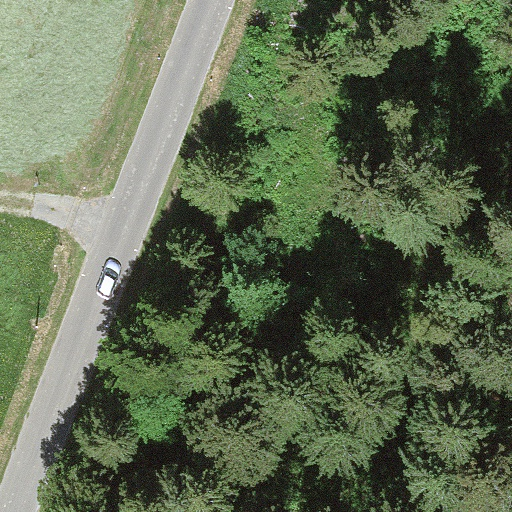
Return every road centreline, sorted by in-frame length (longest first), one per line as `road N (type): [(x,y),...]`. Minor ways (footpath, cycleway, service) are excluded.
road 1 (tertiary): [(214,0),(19,511)]
road 2 (track): [(0,197),(47,197),(131,217)]
